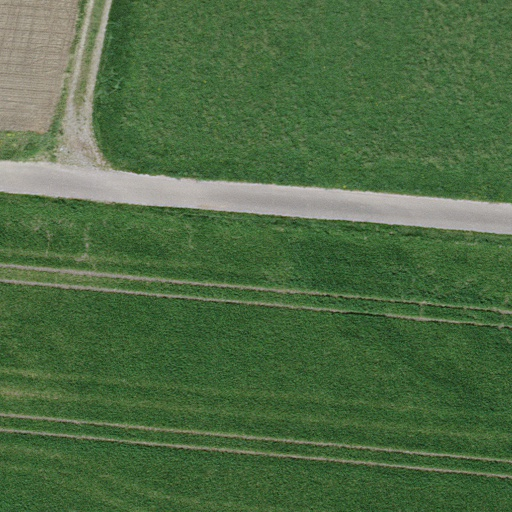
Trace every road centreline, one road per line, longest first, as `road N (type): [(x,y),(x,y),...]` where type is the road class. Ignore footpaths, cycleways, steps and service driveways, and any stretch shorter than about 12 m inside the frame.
road 1 (unclassified): [(0,174),(511,221)]
road 2 (track): [(70,181),(107,0)]
